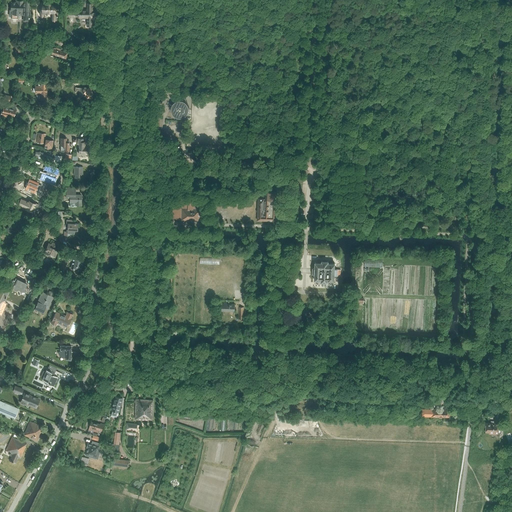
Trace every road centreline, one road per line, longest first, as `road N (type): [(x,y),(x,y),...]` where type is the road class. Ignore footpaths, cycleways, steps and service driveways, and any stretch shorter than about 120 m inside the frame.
road 1 (unknown): [(128,365),(142,385),(470,394),(511,385)]
road 2 (unclassified): [(470,403),(104,388)]
road 3 (unknown): [(470,233),(379,223),(351,206),(321,166),(326,0)]
road 4 (unclassified): [(306,230),(312,182),(427,84),(444,33),(470,0)]
road 5 (residential): [(0,215),(24,165),(32,118),(103,130)]
road 6 (track): [(307,169),(314,0)]
road 7 (residential): [(96,293),(103,130)]
road 8 (unknown): [(138,155),(276,159)]
road 9 (unclassified): [(10,511),(77,392)]
road 10 (residential): [(103,130),(108,0)]
road 11 (track): [(232,511),(272,420),(274,395)]
road 12 (unknown): [(466,348),(464,228)]
